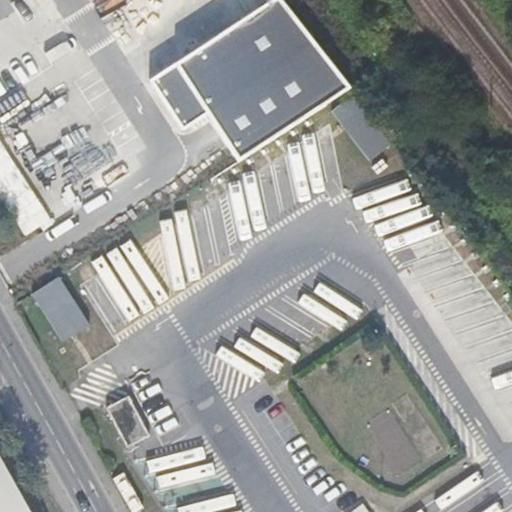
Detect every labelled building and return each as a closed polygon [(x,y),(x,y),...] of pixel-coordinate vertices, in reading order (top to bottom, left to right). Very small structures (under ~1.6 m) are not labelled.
[(50,0),(48,2),(64,23),(74,15),(62,0),(50,0)] [(72,0),(81,12),(90,6),(85,0),(72,0)] [(279,0),(269,0),(150,80),(183,128),(208,111),(235,152),(346,84),(279,0)] [(0,100),(13,94),(0,67),(0,100)] [(330,114),(372,164),(399,142),(357,91),(330,114)] [(78,310),(57,322),(79,362),(101,350),(78,310)] [(109,407),(129,450),(153,438),(133,396),(109,407)] [(125,455),(112,478),(124,485),(137,462),(125,455)] [(0,511),(26,511),(0,464),(0,511)]
